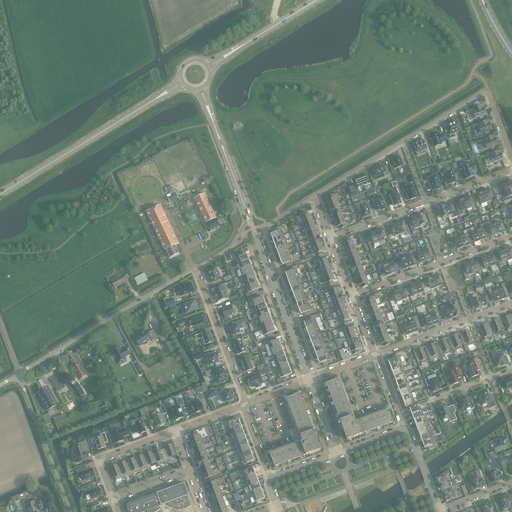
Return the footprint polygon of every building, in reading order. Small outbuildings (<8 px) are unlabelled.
[(483,118),(483,116),(487,115),(485,111),(484,109),(483,109),(481,106),(467,111),(469,115),(471,114),(471,116),(473,120),(479,117),(480,119),(483,118)] [(458,121),(446,126),(449,133),(448,133),(450,139),(455,136),(454,133),(461,131),(458,121)] [(485,134),(489,133),(488,131),(492,130),(491,126),(490,126),(490,124),(488,125),(487,121),(473,126),(474,130),(477,129),(479,135),(485,133),(485,134)] [(437,133),(430,136),(434,147),(442,144),(441,143),(445,141),(444,140),(442,134),(438,135),(437,133)] [(490,148),(491,149),(495,148),(494,146),(498,145),(497,141),(496,142),(495,139),(494,140),(493,136),(479,141),(480,145),(482,144),(484,150),(490,148)] [(426,140),(416,145),(418,152),(429,148),(426,140)] [(492,164),(493,165),(496,164),(496,165),(501,163),(500,161),(504,160),(502,156),(502,157),(501,154),(500,155),(498,151),(484,157),(486,160),(488,160),(490,165),(492,164)] [(403,166),(400,157),(393,160),(396,169),(403,166)] [(470,165),(462,168),(466,179),(474,176),(473,173),(476,171),(473,164),(470,165)] [(383,166),(372,169),(375,177),(383,174),(384,177),(387,176),(386,176),(389,175),(387,168),(384,169),(383,166)] [(457,169),(444,174),(446,178),(445,178),(446,181),(447,181),(449,185),(456,182),(456,181),(458,180),(457,175),(459,174),(457,169)] [(439,175),(430,178),(435,191),(444,188),(439,175)] [(348,188),(351,195),(356,193),(354,188),(370,183),(367,176),(354,181),(356,185),(354,186),(353,185),(348,188)] [(504,193),(511,189),(511,184),(510,181),(497,185),(499,189),(502,188),(504,193)] [(412,186),(405,188),(407,193),(406,194),(408,200),(409,200),(410,200),(417,198),(412,186)] [(511,189),(504,193),(505,198),(503,199),(504,203),(511,199),(511,189)] [(482,191),(486,202),(492,200),(491,198),(494,196),(492,190),(488,191),(488,190),(485,191),(485,190),(482,191)] [(400,202),(396,191),(389,194),(393,205),(400,202)] [(486,202),(482,191),(480,192),(480,193),(477,194),(478,195),(474,196),(477,203),(480,202),(481,204),(486,202)] [(329,207),(337,204),(339,203),(337,198),(339,197),(338,193),(328,197),(329,200),(327,201),(329,207)] [(168,198),(170,202),(178,199),(176,194),(168,198)] [(216,229),(221,227),(220,225),(222,224),(220,219),(218,220),(217,219),(213,221),(212,220),(216,218),(205,194),(194,199),(205,223),(210,221),(210,222),(206,225),(209,232),(216,229)] [(381,197),(373,199),(377,211),(381,209),(381,210),(386,209),(381,197)] [(463,199),(467,210),(472,208),(473,211),(477,209),(472,197),(469,198),(469,197),(466,198),(463,199)] [(467,210),(463,199),(460,200),(461,200),(458,201),(458,202),(455,204),(457,210),(461,209),(462,212),(467,210)] [(337,204),(329,207),(328,208),(330,212),(339,208),(337,204)] [(370,215),(366,204),(360,207),(364,218),(370,215)] [(444,206),(448,217),(453,215),(452,212),(456,211),(453,204),(450,205),(449,204),(447,206),(446,205),(444,206)] [(169,258),(179,254),(175,245),(179,243),(160,205),(146,212),(150,221),(152,225),(153,228),(155,232),(157,235),(158,239),(161,245),(164,250),(165,250),(169,258)] [(436,211),(438,217),(442,216),(443,219),(448,217),(444,206),(441,207),(439,208),(439,209),(436,211)] [(339,208),(330,212),(332,216),(333,217),(341,213),(339,208)] [(302,224),(312,220),(310,215),(308,216),(306,213),(300,215),(301,218),(300,219),(302,224)] [(416,216),(420,227),(425,225),(426,228),(430,227),(425,215),(422,216),(422,215),(419,216),(419,215),(416,216)] [(420,227),(416,216),(413,217),(414,218),(411,219),(411,220),(408,221),(413,233),(416,232),(415,229),(420,227)] [(343,218),(334,221),(337,227),(339,226),(340,229),(350,226),(348,222),(346,223),(344,218),(343,218)] [(302,224),(304,229),(314,225),(312,220),(302,224)] [(493,223),(497,234),(500,233),(502,232),(502,231),(505,229),(503,223),(499,224),(498,221),(493,223)] [(396,224),(400,235),(405,233),(406,236),(409,234),(405,222),(401,224),(401,223),(398,224),(398,223),(396,224)] [(497,234),(493,223),(488,225),(487,222),(484,224),(488,236),(491,235),(492,236),(494,235),(495,235),(497,234)] [(400,235),(396,224),(393,225),(393,226),(390,227),(391,228),(387,229),(390,235),(393,234),(394,237),(400,235)] [(476,230),(480,241),(483,240),(483,239),(485,238),(485,237),(488,236),(484,224),(480,225),(481,228),(476,230)] [(304,229),(306,234),(316,230),(314,225),(304,229)] [(273,239),(284,235),(282,230),(284,229),(283,226),(272,230),(273,233),(271,234),(272,239),(273,239)] [(480,241),(476,230),(471,232),(470,229),(466,230),(468,236),(469,236),(471,242),(474,241),(475,242),(477,241),(478,242),(480,241)] [(308,239),(317,235),(316,230),(306,234),(308,239)] [(375,232),(379,243),(384,241),(383,238),(387,237),(384,230),(381,231),(381,230),(378,231),(375,232)] [(374,245),(379,243),(375,232),(372,233),(373,233),(370,234),(370,235),(367,236),(369,243),(373,242),(374,245)] [(459,236),(463,247),(466,246),(466,245),(468,244),(468,243),(471,242),(469,236),(468,236),(465,237),(464,234),(459,236)] [(284,235),(273,239),(272,240),(274,244),(286,240),(284,235)] [(317,235),(308,239),(310,244),(320,240),(319,236),(318,236),(317,235)] [(463,247),(459,236),(454,238),(455,241),(451,242),(454,249),(457,247),(458,248),(460,247),(461,248),(463,247)] [(343,244),(345,250),(355,246),(353,241),(352,241),(351,238),(350,238),(344,240),(345,244),(343,244)] [(276,249),(288,245),(286,240),(274,244),(275,245),(274,245),(276,249)] [(310,244),(311,248),(321,245),(322,244),(320,240),(310,244)] [(422,250),(426,261),(428,260),(428,259),(431,258),(431,257),(434,256),(429,244),(426,245),(427,248),(422,250)] [(288,245),(276,249),(276,250),(278,254),(278,255),(288,251),(287,247),(288,246),(288,245)] [(321,245),(311,248),(313,254),(311,255),(312,259),(322,255),(321,252),(323,251),(321,245)] [(355,246),(345,250),(347,255),(357,251),(355,246)] [(503,250),(507,261),(511,259),(511,248),(509,250),(509,249),(506,250),(506,249),(503,250)] [(412,250),(417,263),(420,261),(420,262),(423,261),(423,262),(426,261),(422,250),(417,252),(416,249),(412,250)] [(417,263),(412,250),(409,252),(410,255),(405,256),(409,267),(411,266),(414,265),(413,264),(417,263)] [(498,254),(495,255),(498,262),(500,267),(503,266),(502,263),(507,261),(503,250),(501,251),(501,252),(498,253),(498,254)] [(280,260),(292,255),(290,251),(288,251),(278,255),(280,259),(280,260)] [(349,260),(359,256),(357,251),(347,255),(349,260)] [(239,264),(249,260),(247,255),(247,254),(244,255),(243,252),(237,255),(238,258),(237,258),(239,264)] [(285,264),(286,267),(292,265),(291,262),(292,261),(290,256),(292,256),(292,255),(280,260),(282,264),(282,265),(285,264)] [(486,257),(490,268),(496,266),(495,263),(498,262),(495,255),(492,256),(492,255),(489,256),(486,257)] [(359,256),(349,260),(351,265),(361,261),(359,256)] [(397,262),(400,269),(403,268),(403,269),(406,268),(409,267),(405,256),(399,258),(400,261),(397,262)] [(319,268),(328,264),(326,259),(324,260),(323,257),(313,260),(315,264),(317,263),(319,268)] [(490,268),(486,257),(484,258),(481,259),(481,260),(478,261),(481,268),(484,267),(485,270),(490,268)] [(249,260),(239,264),(241,269),(240,270),(251,266),(249,261),(249,260)] [(352,270),(361,267),(359,262),(361,261),(351,265),(351,266),(350,266),(352,270)] [(388,263),(392,274),(394,273),(394,272),(397,271),(396,270),(400,269),(397,262),(394,264),(393,261),(388,263)] [(469,263),(473,274),(478,272),(479,275),(483,273),(481,268),(478,261),(475,263),(475,262),(472,263),(472,262),(469,263)] [(392,274),(388,263),(382,265),(383,268),(380,269),(382,275),(386,274),(386,275),(389,274),(389,275),(392,274)] [(473,274),(469,263),(467,264),(467,265),(464,266),(464,267),(461,268),(466,280),(469,279),(468,276),(473,274)] [(328,264),(319,268),(320,273),(330,270),(328,264)] [(287,278),(299,274),(297,270),(299,269),(298,265),(287,269),(288,272),(285,273),(285,274),(287,278)] [(242,276),(253,272),(253,271),(251,266),(240,270),(242,276)] [(361,267),(352,270),(354,274),(355,275),(364,271),(362,266),(361,267)] [(208,271),(212,283),(221,280),(219,276),(220,275),(219,271),(217,272),(216,268),(208,271)] [(324,278),(332,275),(330,270),(320,273),(322,279),(324,278)] [(356,280),(365,277),(363,272),(365,272),(364,271),(355,275),(356,280)] [(126,280),(129,278),(126,272),(122,274),(123,275),(111,281),(115,288),(127,282),(126,280)] [(253,272),(242,276),(244,281),(255,277),(253,272)] [(144,273),(134,279),(137,284),(138,286),(148,281),(144,273)] [(299,274),(287,278),(287,279),(289,284),(289,283),(289,284),(301,279),(299,274)] [(332,275),(324,278),(327,286),(333,284),(332,281),(334,280),(332,275)] [(432,277),(436,288),(441,286),(440,283),(444,282),(441,275),(438,277),(437,276),(435,277),(434,276),(432,277)] [(365,277),(356,280),(358,285),(361,285),(362,288),(372,284),(370,280),(368,281),(366,276),(365,277)] [(246,287),(257,283),(258,282),(256,277),(255,277),(244,281),(246,287)] [(436,288),(432,277),(429,278),(429,279),(427,280),(427,281),(424,282),(426,288),(430,287),(431,290),(436,288)] [(291,289),(300,285),(302,284),(301,285),(299,280),(301,280),(301,279),(289,284),(291,289)] [(415,283),(419,294),(424,292),(423,290),(426,288),(424,282),(421,283),(420,282),(418,283),(417,282),(415,283)] [(182,286),(177,288),(180,296),(194,291),(191,283),(186,285),(182,286)] [(258,283),(257,283),(246,287),(248,293),(260,289),(258,283)] [(419,294),(415,283),(412,284),(412,285),(410,286),(410,287),(407,288),(409,295),(413,294),(414,296),(419,294)] [(497,289),(501,300),(504,299),(503,298),(506,297),(506,296),(509,295),(505,283),(501,284),(502,287),(497,289)] [(300,285),(291,289),(293,294),(302,291),(300,285)] [(329,295),(339,292),(337,287),(335,288),(334,285),(327,287),(329,291),(327,291),(329,295)] [(214,291),(216,294),(215,294),(217,298),(217,297),(218,301),(227,298),(223,287),(214,291)] [(409,295),(407,288),(404,289),(403,288),(401,289),(400,289),(398,290),(402,301),(407,299),(406,296),(409,295)] [(295,299),(305,295),(303,290),(304,290),(304,289),(302,291),(293,294),(295,299)] [(498,301),(501,300),(497,289),(492,291),(493,294),(489,295),(492,302),(495,300),(495,301),(498,300),(498,301)] [(402,301),(398,290),(395,291),(393,292),(393,293),(390,295),(392,301),(396,300),(397,303),(402,301)] [(331,302),(342,298),(340,293),(339,294),(339,292),(329,295),(331,302)] [(367,308),(383,302),(380,294),(366,299),(367,302),(365,303),(367,308)] [(478,296),(482,307),(484,306),(487,305),(486,304),(490,302),(487,296),(484,297),(483,294),(478,296)] [(254,307),(265,303),(263,298),(260,299),(259,295),(248,299),(249,303),(252,302),(254,307)] [(297,304),(307,300),(305,295),(295,299),(297,304)] [(472,295),(468,297),(472,309),(476,308),(476,309),(479,308),(482,307),(478,296),(473,298),(472,295)] [(167,307),(175,304),(173,298),(165,301),(167,307)] [(335,307),(343,304),(343,303),(344,303),(342,298),(331,302),(333,307),(334,306),(335,307)] [(188,303),(183,305),(184,307),(185,306),(186,308),(185,309),(186,310),(186,309),(187,312),(186,312),(187,314),(192,312),(192,311),(195,310),(195,311),(200,309),(199,306),(200,306),(200,305),(199,306),(198,303),(199,302),(197,303),(196,300),(192,301),(192,302),(188,304),(188,303)] [(299,309),(310,305),(310,304),(309,305),(307,300),(297,304),(299,309)] [(450,307),(454,317),(457,316),(456,316),(459,315),(459,314),(462,313),(458,301),(454,302),(455,305),(450,307)] [(369,313),(379,310),(381,309),(379,304),(383,302),(367,308),(369,313)] [(265,303),(254,307),(254,308),(255,307),(257,312),(267,309),(267,308),(265,303)] [(343,304),(335,307),(336,311),(335,311),(335,313),(345,309),(343,304)] [(228,307),(221,309),(225,318),(226,318),(226,319),(230,318),(229,317),(235,314),(231,305),(227,306),(228,307)] [(310,305),(299,309),(300,314),(301,314),(304,313),(305,316),(316,312),(314,309),(312,309),(310,305)] [(454,317),(450,307),(445,308),(444,306),(440,307),(445,319),(448,318),(449,319),(451,318),(454,317)] [(429,314),(434,325),(436,324),(439,323),(438,322),(442,320),(437,308),(433,310),(434,312),(429,314)] [(267,309),(257,312),(259,318),(258,318),(269,314),(267,309)] [(337,318),(347,314),(345,309),(335,313),(337,318)] [(369,313),(371,318),(381,315),(379,310),(369,313)] [(434,325),(429,314),(424,316),(423,313),(420,315),(424,327),(428,326),(428,327),(431,326),(434,325)] [(260,324),(271,320),(269,314),(258,318),(260,324)] [(306,328),(317,324),(315,319),(318,318),(316,314),(305,318),(307,322),(304,323),(306,328)] [(347,314),(337,318),(339,322),(340,322),(341,325),(348,322),(347,320),(349,319),(347,314)] [(371,318),(373,324),(383,320),(381,315),(371,318)] [(195,326),(195,328),(206,324),(204,318),(202,318),(201,317),(202,316),(190,320),(191,322),(190,322),(190,323),(189,323),(190,328),(195,326)] [(409,322),(413,333),(416,332),(415,331),(418,330),(418,329),(421,328),(417,316),(413,317),(414,320),(409,322)] [(506,317),(506,316),(503,318),(508,331),(511,329),(511,316),(509,317),(509,316),(506,317)] [(262,330),(273,325),(271,320),(260,324),(262,330)] [(372,325),(374,329),(384,325),(383,320),(373,324),(372,325)] [(495,321),(491,322),(496,336),(502,334),(503,336),(506,335),(501,320),(498,322),(497,320),(495,321)] [(234,336),(234,337),(237,336),(237,334),(240,333),(239,329),(242,328),(240,321),(232,324),(233,327),(230,328),(231,332),(230,332),(231,335),(232,335),(233,336),(234,336)] [(413,333),(409,322),(404,324),(403,321),(399,322),(404,335),(407,333),(407,334),(410,333),(410,334),(413,333)] [(308,333),(319,329),(317,324),(306,328),(307,333),(308,333)] [(273,325),(262,330),(264,336),(267,335),(268,338),(274,336),(273,332),(276,331),(275,331),(276,331),(274,326),(273,326),(273,325)] [(344,337),(354,333),(352,328),(350,328),(349,325),(339,329),(340,333),(342,332),(344,337)] [(376,333),(377,334),(386,330),(384,325),(374,329),(376,333)] [(486,326),(486,325),(483,326),(483,325),(480,326),(485,340),(490,338),(491,340),(495,339),(489,325),(486,326)] [(310,338),(321,334),(320,334),(318,330),(319,329),(308,333),(309,338),(310,338)] [(145,331),(141,334),(141,335),(135,338),(139,346),(143,344),(144,345),(145,345),(148,344),(148,343),(147,341),(151,339),(152,341),(159,337),(154,330),(148,333),(147,331),(146,332),(145,331)] [(377,334),(379,339),(388,335),(386,330),(377,334)] [(468,330),(465,332),(465,333),(463,333),(463,335),(460,336),(465,350),(469,349),(468,346),(473,344),(468,330)] [(203,332),(195,335),(197,339),(203,337),(206,344),(213,341),(210,331),(203,333),(203,332)] [(354,333),(344,337),(346,342),(356,338),(354,333)] [(321,334),(310,338),(309,338),(311,343),(323,339),(321,334)] [(454,336),(452,337),(452,338),(449,340),(455,354),(458,353),(457,350),(463,348),(458,334),(454,336)] [(389,341),(390,340),(388,335),(379,339),(380,344),(383,343),(384,346),(390,344),(389,341)] [(268,345),(270,350),(281,346),(281,345),(279,340),(276,341),(275,338),(264,342),(265,345),(268,345)] [(348,347),(358,343),(356,338),(346,342),(348,347)] [(323,339),(311,343),(312,343),(311,343),(313,348),(325,344),(323,339)] [(442,341),(440,342),(440,343),(437,344),(442,359),(446,357),(445,355),(450,353),(445,339),(442,340),(442,341)] [(168,353),(173,350),(176,349),(171,341),(169,342),(163,346),(168,353)] [(235,344),(236,347),(235,347),(236,350),(237,350),(238,354),(245,352),(242,342),(235,344)] [(358,343),(348,347),(350,347),(353,355),(359,352),(358,349),(360,348),(358,343)] [(425,349),(427,353),(431,363),(434,362),(433,359),(439,357),(434,343),(430,345),(428,346),(428,347),(425,349)] [(315,353),(327,349),(325,344),(313,348),(315,353)] [(272,355),(283,351),(281,346),(270,350),(272,355)] [(119,347),(112,351),(118,362),(125,358),(125,357),(130,354),(126,348),(121,351),(119,347)] [(417,352),(414,353),(419,367),(423,366),(422,364),(427,362),(422,348),(419,349),(419,350),(417,351),(417,352)] [(317,358),(329,354),(327,349),(315,353),(317,358)] [(343,349),(339,350),(342,360),(350,357),(349,353),(345,355),(343,349)] [(195,354),(197,360),(205,357),(206,356),(208,361),(207,361),(207,362),(208,365),(209,366),(210,365),(210,366),(219,362),(217,358),(219,357),(217,354),(216,354),(215,353),(210,355),(210,354),(206,356),(205,357),(203,351),(195,354)] [(274,361),(285,357),(283,351),(272,355),(274,361)] [(506,365),(505,362),(504,360),(507,358),(504,351),(497,354),(498,357),(494,358),(494,359),(493,360),(494,364),(496,363),(497,366),(498,366),(499,366),(500,366),(501,365),(502,366),(506,365)] [(87,375),(80,363),(76,357),(75,357),(73,354),(68,357),(74,367),(73,368),(80,380),(87,375)] [(329,354),(317,358),(319,363),(319,364),(322,363),(323,366),(329,363),(328,360),(331,359),(329,354)] [(390,367),(402,363),(400,357),(397,358),(396,355),(390,357),(391,360),(388,361),(388,362),(390,367)] [(285,357),(274,361),(276,367),(287,362),(285,357)] [(242,362),(243,365),(244,368),(246,372),(253,369),(250,362),(253,361),(252,358),(249,360),(249,359),(242,362)] [(471,364),(467,366),(471,378),(479,375),(478,371),(481,370),(477,359),(471,362),(471,364)] [(287,363),(287,362),(276,367),(278,372),(289,368),(288,363),(287,363)] [(402,363),(390,367),(392,372),(404,368),(403,367),(402,368),(400,363),(402,363)] [(447,373),(452,385),(460,382),(458,378),(461,377),(457,367),(451,369),(452,372),(447,373)] [(289,368),(278,372),(280,378),(283,377),(284,381),(290,378),(289,375),(292,374),(291,373),(292,373),(290,368),(289,368)] [(394,377),(405,373),(404,368),(392,372),(394,377)] [(205,373),(207,377),(214,375),(216,379),(214,380),(215,384),(217,383),(217,384),(227,380),(224,370),(220,371),(220,370),(216,371),(217,373),(214,374),(214,375),(213,375),(211,371),(205,373)] [(405,373),(394,377),(396,382),(407,378),(405,373)] [(59,376),(51,380),(57,391),(65,387),(59,376)] [(250,382),(249,382),(250,386),(251,386),(252,388),(256,386),(257,388),(261,387),(260,385),(263,384),(260,376),(249,380),(250,382)] [(398,387),(408,383),(406,378),(407,378),(396,382),(398,387)] [(441,389),(437,378),(429,381),(428,379),(425,380),(427,386),(430,385),(433,392),(441,389)] [(393,423),(388,410),(355,422),(339,379),(326,384),(347,440),(393,423)] [(48,411),(57,405),(47,387),(46,388),(42,380),(37,383),(41,390),(37,392),(48,411)] [(78,382),(73,385),(79,394),(81,397),(85,394),(83,392),(78,382)] [(400,392),(410,388),(408,383),(398,387),(400,392)] [(402,397),(412,393),(410,388),(400,392),(401,397),(402,397)] [(230,390),(221,393),(223,398),(222,398),(221,399),(222,401),(223,402),(224,402),(230,400),(230,402),(233,400),(233,399),(234,399),(232,395),(233,395),(232,393),(230,390)] [(488,404),(490,408),(496,406),(493,399),(490,400),(486,390),(485,390),(481,391),(481,392),(477,393),(479,397),(478,397),(479,401),(480,400),(482,405),(487,403),(487,404),(488,404)] [(208,399),(216,396),(214,391),(206,393),(208,399)] [(403,402),(404,402),(414,398),(412,393),(402,397),(403,402)] [(191,405),(191,406),(191,408),(193,408),(195,414),(196,413),(197,413),(199,413),(200,412),(201,411),(200,410),(204,409),(203,407),(206,406),(202,394),(196,396),(198,401),(191,403),(191,405)] [(270,454),(275,467),(321,450),(300,394),(287,398),(287,399),(303,442),(270,454)] [(462,399),(459,400),(460,403),(459,403),(461,407),(462,407),(464,412),(466,411),(467,412),(472,411),(471,409),(474,408),(470,397),(467,398),(466,396),(465,397),(462,398),(462,399)] [(172,409),(171,409),(175,421),(176,421),(179,420),(183,418),(181,413),(182,412),(181,410),(180,408),(184,406),(182,398),(176,400),(178,406),(176,407),(175,406),(171,407),(172,409)] [(416,404),(414,398),(404,402),(405,407),(406,408),(416,404)] [(437,403),(435,404),(440,416),(444,414),(446,420),(453,417),(451,410),(446,411),(443,401),(441,402),(441,401),(436,403),(437,403)] [(412,414),(422,410),(419,404),(409,408),(410,409),(409,409),(411,414),(412,414)] [(414,420),(424,416),(422,410),(412,414),(414,420),(414,419),(414,420)] [(44,420),(50,418),(48,411),(42,414),(44,420)] [(157,427),(159,426),(159,427),(164,425),(163,424),(165,424),(161,413),(154,416),(155,420),(154,420),(154,421),(154,423),(155,423),(156,423),(157,427)] [(416,425),(427,421),(425,415),(424,416),(414,420),(416,425)] [(145,424),(147,423),(145,417),(141,419),(142,421),(136,423),(136,425),(133,427),(135,433),(139,432),(140,434),(146,432),(145,428),(146,427),(145,424)] [(228,424),(229,429),(241,425),(239,420),(236,421),(235,417),(224,422),(225,425),(228,424)] [(418,431),(429,427),(427,421),(416,425),(416,426),(418,431)] [(231,434),(243,430),(241,425),(229,429),(231,429),(233,434),(231,434)] [(418,431),(420,437),(432,433),(431,430),(429,427),(418,431)] [(112,432),(116,443),(120,442),(120,443),(124,441),(123,440),(124,440),(123,436),(124,435),(125,436),(128,435),(126,429),(120,430),(120,429),(112,432)] [(243,430),(231,434),(233,439),(245,435),(244,435),(245,435),(243,430)] [(189,438),(191,443),(200,440),(202,439),(200,434),(198,435),(197,432),(190,434),(192,437),(189,438)] [(95,440),(99,450),(106,447),(104,444),(105,443),(108,442),(105,433),(101,435),(102,437),(95,440)] [(432,433),(420,437),(422,442),(432,438),(432,439),(434,438),(432,433)] [(235,444),(246,440),(247,440),(245,435),(233,439),(235,444)] [(494,449),(495,453),(509,448),(507,444),(509,443),(507,437),(503,439),(502,436),(499,438),(500,440),(495,442),(497,447),(494,449)] [(432,438),(422,442),(424,448),(427,447),(428,450),(435,448),(433,445),(434,444),(432,439),(432,438)] [(193,448),(202,445),(200,440),(191,443),(193,448)] [(237,449),(248,445),(247,440),(246,440),(235,444),(237,449)] [(88,459),(86,455),(90,453),(85,441),(78,444),(79,447),(75,449),(78,455),(74,457),(76,463),(88,459)] [(163,449),(168,463),(172,462),(171,460),(176,458),(171,444),(168,445),(168,446),(166,447),(166,448),(163,449)] [(202,445),(193,448),(195,453),(204,450),(202,445)] [(248,445),(237,449),(239,455),(250,450),(249,445),(248,445)] [(154,450),(160,467),(160,466),(159,464),(164,462),(165,465),(168,463),(163,449),(160,450),(160,449),(157,450),(157,449),(154,450)] [(145,454),(151,470),(152,470),(151,467),(156,465),(157,468),(160,467),(154,450),(154,452),(152,453),(151,452),(149,453),(149,452),(145,454)] [(195,453),(197,459),(206,455),(204,450),(195,453)] [(241,460),(252,455),(250,450),(239,455),(241,460)] [(137,457),(143,473),(142,471),(147,469),(148,471),(151,470),(145,454),(146,456),(143,457),(143,456),(140,456),(137,457)] [(197,460),(198,464),(207,461),(206,455),(197,459),(197,460)] [(252,455),(241,460),(243,465),(254,461),(254,460),(252,455)] [(128,460),(134,476),(134,474),(139,472),(139,474),(143,473),(137,457),(136,457),(137,459),(134,460),(134,459),(132,460),(131,459),(128,460)] [(120,463),(126,479),(125,477),(130,475),(131,477),(134,476),(128,460),(129,462),(126,463),(125,462),(123,463),(123,462),(120,463)] [(201,468),(201,469),(209,466),(207,461),(198,464),(200,468),(201,468)] [(453,461),(445,466),(446,469),(454,463),(453,461)] [(126,479),(120,463),(119,463),(120,465),(117,466),(117,465),(114,466),(114,465),(111,467),(116,480),(121,478),(122,481),(126,479)] [(492,479),(493,482),(499,480),(499,478),(502,477),(497,464),(493,465),(494,468),(489,471),(491,475),(488,476),(490,480),(492,479)] [(201,469),(203,474),(213,470),(211,471),(209,466),(201,469)] [(85,480),(86,482),(87,482),(89,481),(89,480),(89,479),(95,476),(92,469),(88,470),(87,470),(86,468),(87,467),(76,471),(79,477),(81,476),(83,481),(85,480)] [(244,477),(255,473),(253,468),(242,472),(244,477)] [(439,479),(438,480),(440,483),(441,485),(452,481),(450,476),(452,475),(450,469),(440,476),(441,478),(439,479)] [(205,479),(208,478),(215,475),(213,470),(203,474),(205,479)] [(474,486),(475,489),(481,487),(480,485),(484,484),(479,470),(475,472),(476,475),(471,477),(472,482),(470,483),(472,487),(474,486)] [(255,473),(244,477),(246,482),(257,478),(255,473)] [(248,487),(259,483),(257,478),(246,482),(248,487)] [(207,485),(209,490),(219,486),(217,481),(207,485)] [(452,481),(447,483),(441,485),(442,487),(441,488),(442,491),(452,487),(454,486),(452,481)] [(143,511),(147,511),(154,511),(155,511),(156,511),(157,511),(158,510),(159,509),(160,508),(159,506),(168,503),(168,504),(169,505),(170,506),(171,507),(172,508),(173,508),(174,509),(176,509),(177,510),(178,510),(180,510),(181,510),(182,510),(184,509),(185,509),(186,508),(188,508),(189,507),(190,506),(191,505),(190,505),(187,496),(189,495),(184,483),(126,505),(128,511),(143,511)] [(259,483),(248,487),(249,492),(261,488),(259,483)] [(91,500),(102,495),(99,488),(95,489),(94,489),(93,487),(94,486),(85,489),(87,495),(89,495),(91,500)] [(213,494),(221,491),(219,486),(209,490),(211,495),(213,494)] [(454,492),(452,487),(442,491),(443,494),(444,493),(445,495),(449,494),(454,492)] [(251,498),(253,497),(263,493),(261,488),(249,492),(251,498)] [(221,491),(213,494),(211,495),(213,500),(223,497),(221,491)] [(454,492),(449,494),(445,495),(446,497),(445,498),(446,501),(450,500),(456,497),(454,492)] [(265,498),(263,493),(253,497),(255,502),(256,502),(257,505),(263,503),(262,500),(265,498),(264,498),(265,498)] [(213,500),(215,505),(224,502),(227,501),(225,496),(223,497),(213,500)] [(499,498),(500,502),(498,503),(499,506),(502,505),(504,510),(509,508),(510,511),(511,510),(511,503),(509,496),(506,498),(505,496),(499,498)] [(47,507),(44,500),(35,503),(35,501),(29,503),(28,501),(27,501),(24,502),(23,503),(26,510),(27,510),(28,510),(28,511),(38,511),(38,510),(47,507)] [(224,502),(215,505),(217,511),(226,507),(224,502)] [(481,505),(482,509),(480,509),(481,511),(483,511),(484,511),(483,511),(494,511),(491,503),(488,504),(487,503),(481,505)]
